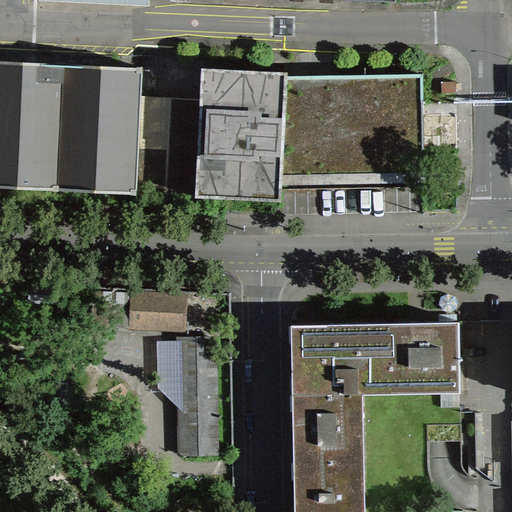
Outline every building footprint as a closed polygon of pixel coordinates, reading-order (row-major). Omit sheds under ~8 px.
[(55,190),(61,63),(59,63),(59,64),(0,60),(0,186),(53,189),(53,190),(55,190)] [(64,63),(61,63),(55,190),(58,190),(58,189),(130,192),(130,193),(136,193),(136,192),(136,191),(136,188),(135,188),(136,169),(137,169),(137,164),(136,164),(137,145),(138,145),(138,140),(138,121),(139,121),(140,115),(139,115),(139,102),(140,96),(141,96),(141,91),(140,91),(141,72),(142,72),(142,67),(137,67),(64,64),(64,63)] [(281,183),(287,76),(287,72),(202,68),(200,98),(200,105),(139,102),(139,115),(140,115),(139,121),(138,121),(138,140),(138,145),(137,145),(136,164),(137,164),(137,169),(136,169),(135,188),(136,188),(136,191),(196,194),(196,195),(196,196),(281,200),(281,183)] [(424,181),(423,101),(422,73),(420,73),(420,74),(289,76),(287,76),(281,183),(284,183),(310,182),(310,183),(312,183),(312,182),(338,182),(340,182),(366,181),(366,182),(368,182),(368,181),(394,181),(396,181),(422,181),(424,181)] [(183,327),(183,323),(184,297),(134,294),(132,325),(183,327)] [(215,298),(184,297),(183,323),(186,323),(186,338),(179,338),(181,453),(217,453),(215,337),(213,337),(215,298)] [(364,511),(363,392),(461,390),(459,321),(417,321),(292,324),(292,360),(293,430),(294,489),(294,511),(364,511)]
